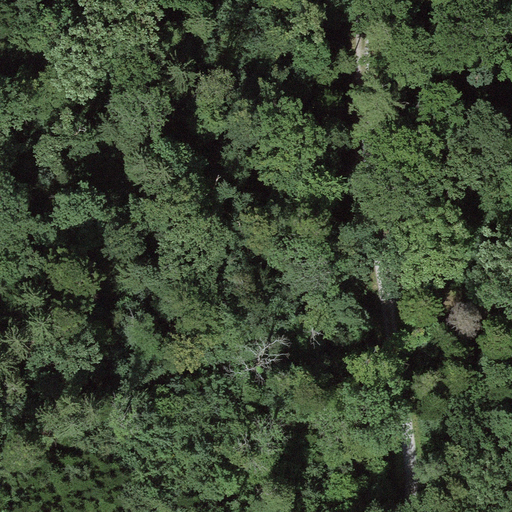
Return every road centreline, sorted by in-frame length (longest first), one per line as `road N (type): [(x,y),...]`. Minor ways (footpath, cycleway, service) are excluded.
road 1 (track): [(361,0),(361,108),(409,511)]
road 2 (track): [(384,285),(511,331)]
